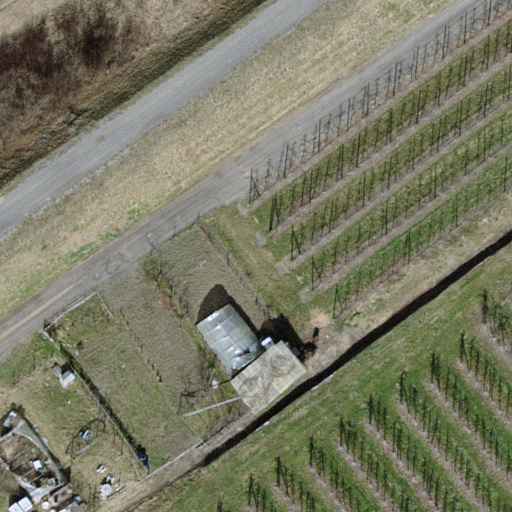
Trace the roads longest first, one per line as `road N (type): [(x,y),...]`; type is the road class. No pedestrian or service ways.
road 1 (track): [(484,0),(0,333)]
road 2 (track): [(277,0),(0,205)]
